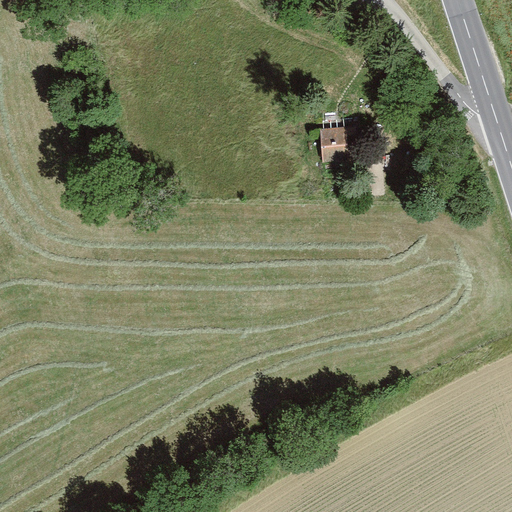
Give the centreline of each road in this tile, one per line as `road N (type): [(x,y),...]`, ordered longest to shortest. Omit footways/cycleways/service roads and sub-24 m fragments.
road 1 (track): [(373,0),(388,9),(507,167)]
road 2 (tertiary): [(511,180),(453,0)]
